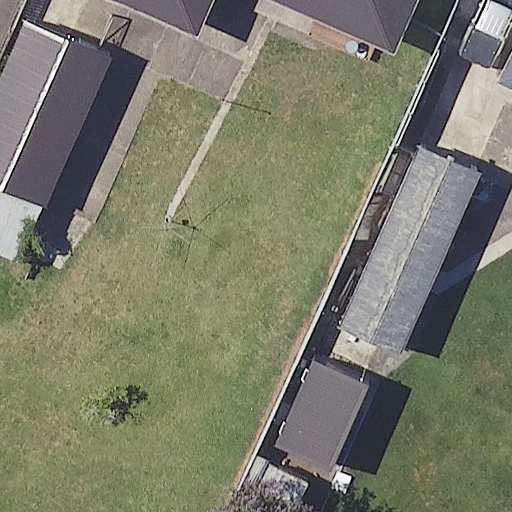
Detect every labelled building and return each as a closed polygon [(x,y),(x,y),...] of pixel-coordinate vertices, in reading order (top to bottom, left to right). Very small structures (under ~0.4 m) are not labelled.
[(403,0),(143,0),(193,21),(202,0),(297,0),(387,39),(403,0)] [(109,47),(23,8),(0,58),(0,178),(41,197),(109,47)] [(511,24),(490,69),(511,79),(511,24)] [(475,160),(415,134),(336,318),(397,343),(475,160)] [(371,374),(310,347),(272,434),(333,461),(371,374)]
